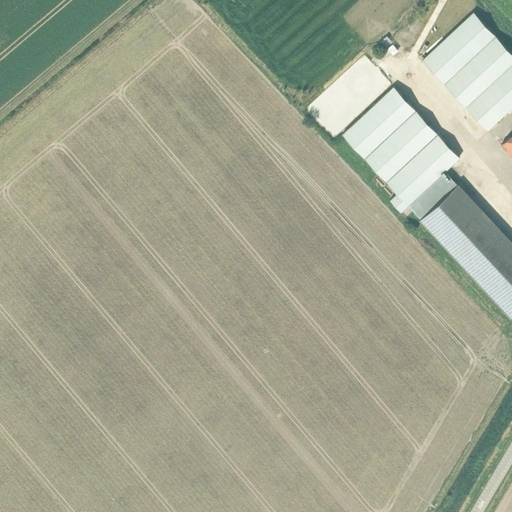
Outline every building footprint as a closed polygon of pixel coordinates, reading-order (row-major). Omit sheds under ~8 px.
[(511,53),(473,11),(421,58),(486,129),(511,105),(511,132),(500,144),(511,156),(511,53)] [(398,48),(404,56),(409,51),(402,44),(398,48)] [(367,76),(376,86),(381,81),(371,72),(367,76)] [(389,198),(400,210),(458,156),(392,85),(341,133),(396,192),(389,198)] [(491,199),(510,221),(511,219),(511,185),(507,179),(496,189),(499,192),(491,199)] [(511,242),(457,183),(419,218),(502,307),(509,315),(511,312),(511,242)]
